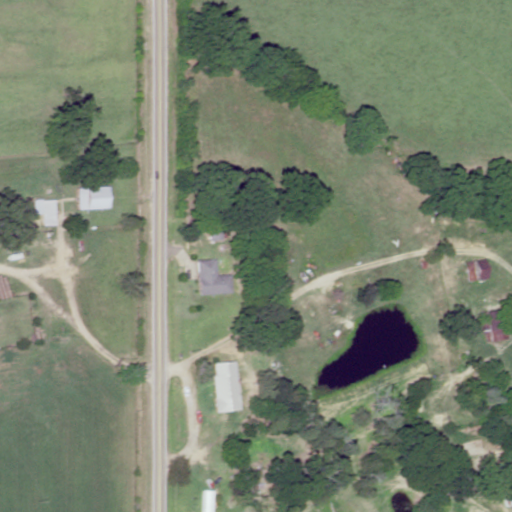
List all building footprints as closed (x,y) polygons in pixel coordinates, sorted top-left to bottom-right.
[(73,187),(73,209),(105,209),(105,187),(73,187)] [(49,227),(49,200),(32,200),(32,215),(38,215),(38,227),(49,227)] [(205,219),(205,240),(222,240),(222,219),(205,219)] [(193,260),(194,295),(226,293),(225,275),(212,275),(211,259),(193,260)] [(457,263),(462,283),(481,279),(477,259),(457,263)] [(474,312),(478,342),(498,340),(494,310),(474,312)] [(207,363),(209,412),(232,411),(230,362),(207,363)] [(206,511),(207,491),(198,491),(197,511),(206,511)]
